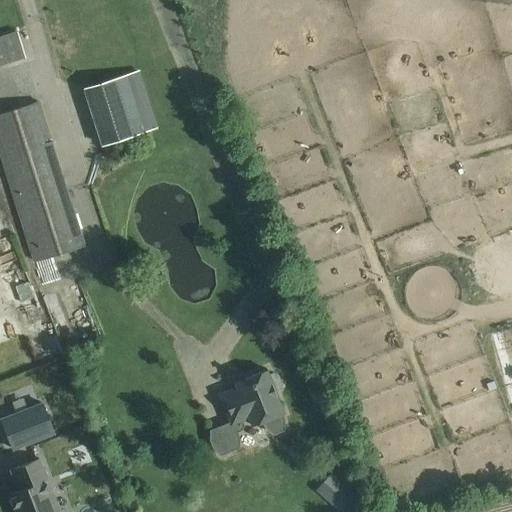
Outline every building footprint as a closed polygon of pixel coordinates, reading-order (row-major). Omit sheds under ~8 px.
[(0,64),(24,56),(17,32),(0,36),(0,64)] [(102,145),(149,131),(131,73),(84,88),(102,145)] [(0,113),(0,151),(35,261),(84,246),(39,102),(0,113)] [(25,277),(28,288),(18,291),(23,308),(33,305),(36,317),(46,314),(35,274),(25,277)] [(268,375),(266,370),(234,382),(236,388),(219,394),(231,424),(248,418),(251,426),(283,413),(274,390),(279,388),(281,383),(277,375),(273,373),(268,375)] [(42,403),(1,419),(12,448),(53,432),(42,403)] [(18,490),(8,494),(14,511),(59,511),(38,459),(10,470),(18,490)] [(338,482),(325,496),(340,510),(353,495),(338,482)]
